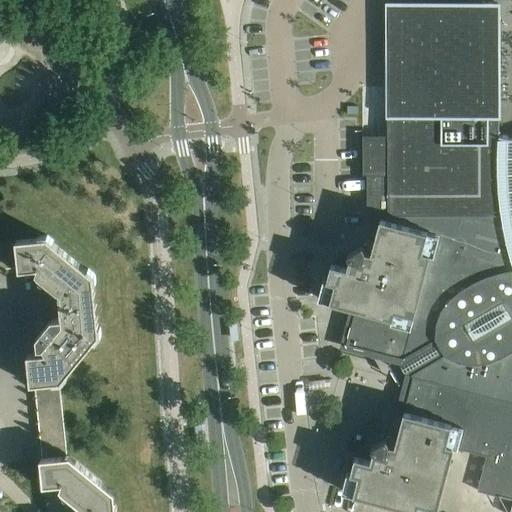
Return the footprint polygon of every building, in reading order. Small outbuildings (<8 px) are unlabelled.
[(407,368),(411,375),(412,377),(402,413),(403,413),(397,438),(394,437),(391,436),(370,447),(373,452),(371,461),(355,457),(345,493),(417,511),(436,511),(450,462),(453,448),(486,456),(477,491),(511,500),(508,511),(511,511),(511,137),(511,138),(502,138),(501,137),(500,137),(499,136),(498,99),(498,48),(498,24),(498,5),(479,5),(408,5),(386,5),(386,88),(387,135),(387,174),(366,174),(367,218),(378,221),(378,223),(379,223),(391,226),(388,238),(386,244),(374,241),(373,245),(367,244),(347,255),(349,260),(347,269),(331,265),(321,300),(355,309),(352,321),(346,345),(376,353),(382,355),(402,360),(407,368)] [(257,131),(256,168),(268,168),(269,131),(257,131)] [(363,174),(366,174),(387,174),(387,135),(363,136),(363,174)] [(379,223),(374,241),(386,244),(388,238),(391,226),(379,223)] [(30,385),(34,385),(59,382),(61,382),(93,342),(95,344),(101,336),(100,327),(98,327),(94,284),(96,284),(95,275),(88,269),(86,271),(53,243),(54,242),(47,236),(38,237),(38,239),(15,241),(16,244),(18,268),(18,271),(28,270),(58,295),(61,319),(51,320),(49,323),(41,324),(37,328),(38,336),(36,339),(37,350),(43,349),(45,354),(27,355),(30,385)] [(6,270),(18,268),(16,244),(3,245),(6,270)] [(329,380),(309,382),(310,389),(329,388),(329,380)] [(34,385),(35,392),(60,388),(59,382),(34,385)] [(35,392),(35,397),(61,395),(60,388),(35,392)] [(35,397),(37,409),(62,407),(61,395),(35,397)] [(37,409),(38,422),(63,419),(62,407),(37,409)] [(38,422),(39,434),(64,432),(63,419),(38,422)] [(39,434),(40,446),(66,444),(64,432),(39,434)] [(40,446),(42,459),(67,456),(66,444),(40,446)] [(67,456),(42,459),(40,459),(43,486),(53,485),(83,510),(82,511),(116,511),(114,493),(70,456),(67,456)]
